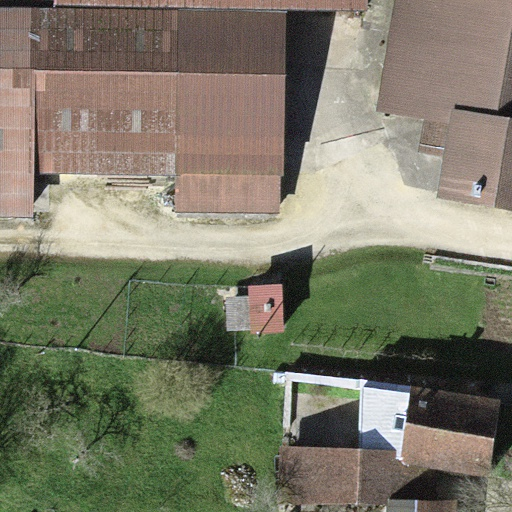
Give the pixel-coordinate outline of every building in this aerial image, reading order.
[(61,0),(0,0),(0,25),(61,27),(61,0)] [(61,0),(61,27),(286,31),(377,32),(377,0),(61,0)] [(511,145),(511,0),(400,0),(381,125),(458,137),(511,145)] [(282,223),(286,31),(61,27),(0,25),(0,226),(32,227),(33,184),(178,187),(178,221),(282,223)] [(511,231),(511,145),(458,137),(445,221),(511,231)] [(286,308),(226,307),(226,346),(285,347),(286,308)] [(413,470),(412,481),(493,487),(499,417),(417,411),(417,416),(413,470)] [(363,466),(413,470),(417,416),(368,412),(363,466)] [(403,511),(405,475),(282,467),(279,511),(403,511)]
